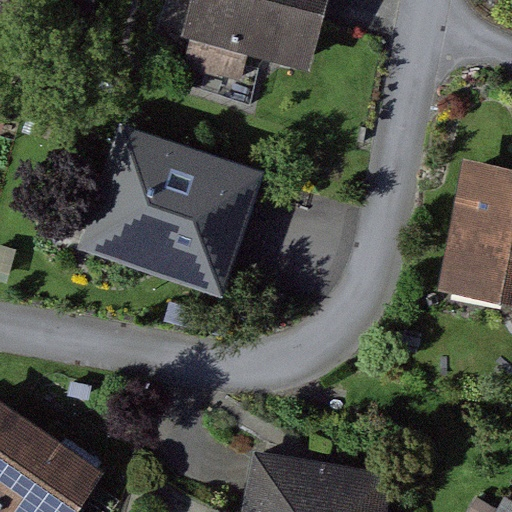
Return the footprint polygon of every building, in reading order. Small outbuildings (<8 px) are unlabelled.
[(347,0),(207,0),(197,43),(329,75),(347,0)] [(280,171),(124,127),(89,251),(245,295),(280,171)] [(511,167),(477,162),(457,293),(511,301),(511,167)] [(0,511),(77,511),(102,477),(0,405),(0,511)] [(385,511),(392,481),(250,452),(244,482),(237,511),(385,511)]
